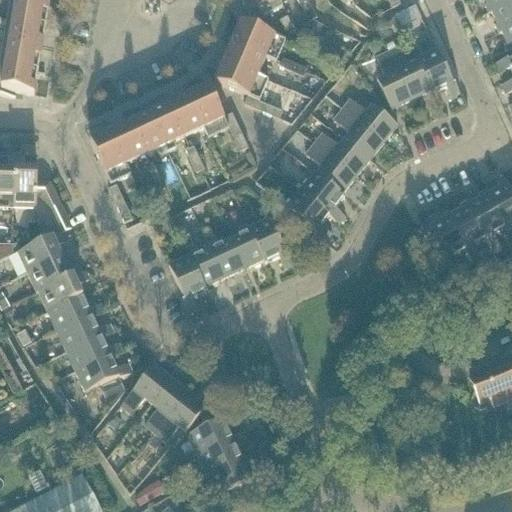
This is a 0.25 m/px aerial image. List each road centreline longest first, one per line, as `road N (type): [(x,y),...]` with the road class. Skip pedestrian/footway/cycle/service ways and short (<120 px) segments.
road 1 (residential): [(435,0),(484,106),(488,136),(392,192),(353,260),(333,278),(261,311)]
road 2 (residential): [(261,311),(192,345),(163,337),(57,131)]
road 3 (residential): [(336,507),(261,311)]
road 4 (residential): [(57,131),(137,0)]
